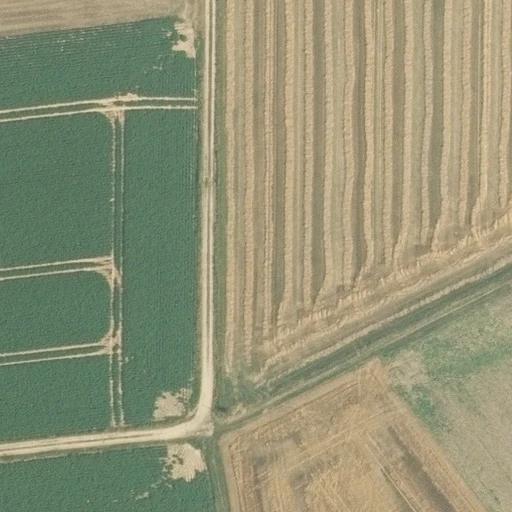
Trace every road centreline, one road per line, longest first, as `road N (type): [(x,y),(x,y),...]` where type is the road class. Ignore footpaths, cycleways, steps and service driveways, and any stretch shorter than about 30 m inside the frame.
road 1 (track): [(511,280),(230,421),(0,451)]
road 2 (track): [(222,511),(205,428),(210,0)]
